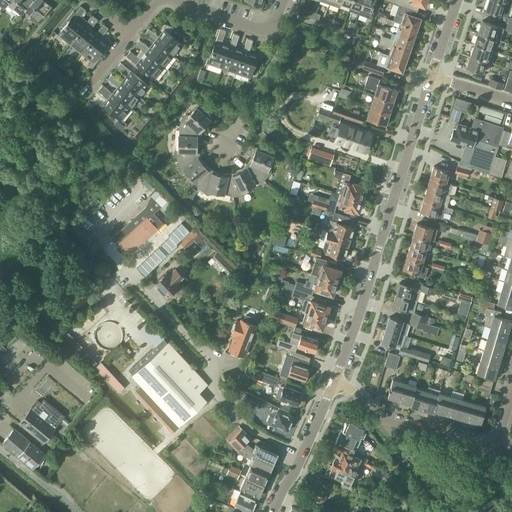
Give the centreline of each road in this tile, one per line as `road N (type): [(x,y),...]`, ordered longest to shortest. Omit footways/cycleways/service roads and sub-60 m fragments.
road 1 (residential): [(337,383),(431,76)]
road 2 (residential): [(337,383),(375,415),(493,450)]
road 3 (residential): [(272,511),(337,383)]
road 4 (residential): [(218,149),(279,49),(268,28)]
